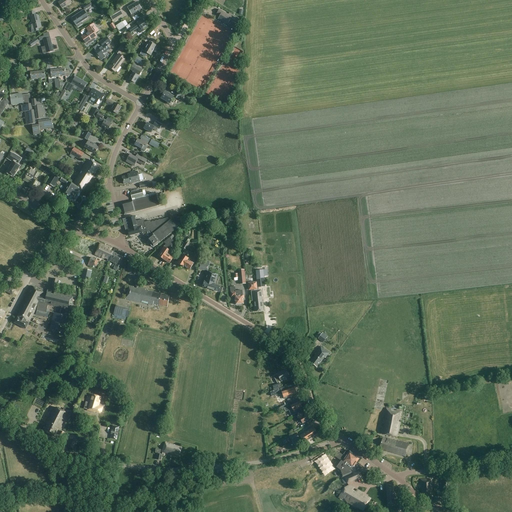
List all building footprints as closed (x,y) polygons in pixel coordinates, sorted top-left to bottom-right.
[(71,2),(69,0),(62,0),(62,1),(58,3),(62,9),(71,2)] [(129,13),(132,18),(137,15),(136,12),(141,9),(137,2),(127,8),(130,12),(129,13)] [(109,14),(112,21),(123,14),(119,8),(109,14)] [(71,18),(76,26),(89,17),(84,10),(71,18)] [(220,15),(218,19),(227,25),(230,21),(233,22),(236,17),(229,13),(228,15),(219,10),(217,13),(220,15)] [(36,15),(35,11),(28,13),(29,17),(30,16),(34,32),(38,31),(38,28),(41,27),(38,15),(36,15)] [(144,31),(143,29),(147,26),(142,19),(137,23),(137,24),(128,29),(131,33),(137,29),(140,33),(144,31)] [(126,20),(118,25),(121,29),(129,24),(126,20)] [(86,29),(89,32),(88,33),(81,37),(86,44),(89,42),(94,39),(94,38),(93,37),(96,35),(95,34),(99,31),(97,28),(95,26),(93,24),(86,29)] [(52,47),(49,32),(43,34),(44,36),(39,37),(39,41),(43,40),(44,47),(41,48),(43,53),(53,51),(53,50),(57,49),(56,46),(52,47)] [(101,61),(105,57),(103,55),(110,50),(109,49),(107,46),(112,42),(108,38),(106,36),(99,43),(102,46),(95,51),(97,54),(96,55),(98,58),(97,58),(98,59),(99,58),(101,61)] [(150,56),(153,52),(152,52),(156,46),(152,44),(154,40),(152,39),(144,52),(142,51),(140,54),(145,57),(147,54),(150,56)] [(109,67),(115,72),(125,59),(120,55),(125,47),(121,45),(115,53),(118,55),(109,67)] [(137,56),(134,62),(142,66),(145,61),(137,56)] [(142,70),(136,67),(133,72),(132,73),(129,80),(135,83),(139,76),(138,76),(139,75),(140,75),(142,70)] [(64,69),(57,69),(58,77),(62,77),(65,76),(69,76),(69,71),(65,71),(64,71),(64,69)] [(77,90),(81,93),(86,84),(75,77),(71,84),(68,83),(65,88),(71,92),(74,85),(78,88),(77,90)] [(89,96),(96,100),(94,102),(99,105),(104,95),(92,89),(89,96)] [(61,102),(66,92),(62,90),(57,100),(61,102)] [(169,105),(171,101),(173,102),(176,98),(179,100),(183,94),(177,90),(174,96),(165,91),(161,99),(166,102),(166,103),(169,105)] [(0,103),(1,104),(0,105),(0,129),(4,123),(3,122),(4,122),(1,120),(1,121),(0,120),(0,116),(9,103),(11,102),(11,105),(23,103),(23,105),(28,104),(28,107),(33,106),(34,111),(35,117),(36,124),(31,125),(32,126),(38,125),(38,121),(45,120),(49,120),(49,118),(46,118),(37,119),(36,113),(35,106),(35,104),(31,105),(30,100),(29,94),(22,95),(22,94),(10,95),(10,97),(5,97),(2,102),(0,101),(0,100),(0,103)] [(85,95),(77,109),(81,111),(89,97),(85,95)] [(117,114),(122,107),(115,103),(107,99),(105,104),(108,105),(108,104),(113,107),(111,110),(114,112),(113,112),(114,113),(114,112),(117,114)] [(25,112),(34,111),(33,106),(28,107),(28,104),(23,105),(21,105),(22,112),(25,112)] [(108,130),(112,124),(102,119),(104,115),(99,112),(96,117),(99,120),(99,121),(103,123),(102,126),(108,130)] [(156,131),(158,128),(159,129),(162,125),(156,121),(153,126),(147,123),(144,129),(151,133),(153,129),(156,131)] [(168,129),(174,132),(178,126),(172,123),(168,129)] [(38,125),(32,126),(33,135),(40,134),(39,130),(38,125)] [(85,131),(84,133),(83,132),(82,134),(83,135),(82,137),(88,140),(91,134),(85,131)] [(148,142),(141,139),(140,141),(138,139),(134,145),(141,149),(141,150),(141,151),(142,152),(143,152),(144,152),(145,151),(147,146),(146,146),(148,142)] [(85,147),(95,153),(99,146),(89,141),(85,147)] [(74,148),(70,154),(80,160),(84,154),(74,148)] [(18,169),(20,166),(17,164),(21,158),(14,154),(13,155),(11,153),(7,158),(13,162),(6,173),(13,177),(15,173),(16,173),(18,170),(18,169)] [(140,163),(141,161),(145,163),(147,160),(137,154),(135,157),(130,154),(126,162),(134,166),(136,161),(140,163)] [(88,160),(73,184),(83,190),(92,177),(91,175),(92,173),(94,173),(99,167),(88,160)] [(36,191),(39,187),(37,186),(38,183),(33,180),(35,178),(36,178),(39,173),(35,171),(33,176),(28,173),(27,173),(23,180),(22,182),(24,182),(25,181),(29,184),(28,186),(32,189),(31,189),(33,190),(34,190),(36,191)] [(130,184),(140,181),(137,171),(130,173),(131,174),(127,175),(127,176),(122,177),(124,184),(129,183),(130,184)] [(53,174),(47,183),(53,187),(59,178),(53,174)] [(83,190),(73,184),(71,182),(64,194),(74,201),(81,189),(83,190)] [(130,193),(132,199),(144,196),(142,190),(130,193)] [(124,215),(148,208),(159,206),(159,205),(156,195),(148,197),(121,204),(124,215)] [(142,233),(143,235),(153,247),(177,228),(182,224),(180,218),(171,220),(170,217),(150,223),(150,221),(144,222),(143,220),(139,221),(139,220),(136,221),(134,216),(127,218),(130,230),(128,230),(129,236),(142,233)] [(171,247),(173,244),(173,240),(169,238),(164,242),(166,244),(164,247),(164,246),(161,251),(158,256),(169,263),(173,258),(171,257),(173,255),(172,254),(173,253),(170,251),(172,248),(171,247)] [(110,261),(114,252),(110,251),(111,249),(100,243),(95,255),(100,257),(110,261)] [(183,267),(184,266),(190,270),(194,263),(190,261),(190,262),(187,260),(188,258),(186,257),(188,255),(189,253),(185,250),(183,254),(182,254),(180,257),(181,258),(177,264),(183,267)] [(114,252),(110,261),(116,264),(114,269),(117,270),(123,257),(114,252)] [(70,259),(80,264),(82,260),(71,255),(70,259)] [(96,267),(99,261),(91,257),(88,265),(93,267),(93,266),(96,267)] [(199,264),(198,269),(208,271),(209,265),(209,262),(205,261),(205,263),(202,263),(202,264),(199,264)] [(81,279),(90,281),(92,271),(83,269),(81,279)] [(234,274),(234,278),(239,277),(240,284),(246,284),(244,270),(238,270),(238,274),(234,274)] [(257,282),(257,288),(265,287),(265,285),(265,284),(263,270),(256,271),(257,282)] [(207,274),(203,287),(219,292),(221,292),(222,288),(220,287),(219,286),(219,285),(215,284),(217,275),(206,271),(205,274),(207,274)] [(249,283),(250,290),(257,289),(256,282),(249,283)] [(5,290),(12,294),(15,288),(8,284),(5,290)] [(167,307),(169,296),(155,293),(155,292),(149,291),(145,291),(146,289),(137,287),(137,288),(133,288),(134,287),(128,285),(125,299),(153,306),(153,304),(167,307)] [(15,323),(26,329),(29,323),(28,323),(34,311),(38,304),(37,310),(40,311),(46,312),(48,305),(51,305),(55,306),(61,308),(60,309),(60,312),(59,314),(53,313),(49,329),(65,333),(69,316),(68,316),(69,314),(69,311),(70,310),(71,310),(73,300),(74,296),(55,292),(54,295),(47,293),(46,296),(43,295),(44,293),(42,292),(35,288),(31,286),(25,298),(26,299),(25,301),(23,301),(18,311),(20,312),(15,323)] [(235,291),(235,287),(230,287),(231,297),(234,297),(235,305),(243,304),(242,290),(235,291)] [(263,311),(261,290),(251,291),(252,301),(254,301),(255,311),(263,311)] [(114,314),(128,317),(130,309),(116,305),(115,309),(114,309),(113,313),(114,314)] [(323,333),(318,339),(323,342),(327,336),(323,333)] [(325,358),(329,353),(320,346),(315,354),(316,355),(310,362),(317,367),(325,357),(325,358)] [(280,381),(281,381),(282,382),(284,381),(284,379),(289,377),(285,370),(273,376),(276,381),(280,379),(280,381)] [(280,393),(281,392),(284,399),(292,397),(291,395),(296,393),(294,387),(286,390),(285,387),(281,389),(280,388),(270,392),(272,396),(280,394),(280,393)] [(87,409),(87,410),(95,412),(96,410),(101,412),(103,407),(98,406),(101,397),(92,394),(91,401),(90,403),(89,403),(86,402),(84,408),(87,409)] [(284,409),(285,412),(288,410),(291,416),(299,412),(298,409),(301,407),(299,401),(288,407),(287,404),(277,409),(278,412),(284,409)] [(58,428),(60,429),(63,423),(61,421),(62,419),(65,420),(69,411),(64,408),(62,411),(56,407),(54,411),(52,410),(51,414),(52,415),(51,418),(49,418),(45,424),(47,425),(44,431),(54,436),(58,428)] [(400,419),(402,412),(401,411),(402,411),(386,408),(386,409),(384,416),(386,416),(385,419),(383,419),(382,424),(384,424),(383,427),(382,427),(380,434),(398,437),(400,422),(399,422),(399,419),(400,419)] [(309,420),(305,414),(299,418),(299,417),(295,419),(297,422),(301,420),(302,423),(309,420)] [(119,427),(113,426),(110,439),(116,441),(119,427)] [(299,436),(304,443),(318,434),(313,427),(299,436)] [(387,440),(384,439),(384,438),(383,438),(379,447),(382,448),(381,449),(385,451),(390,452),(406,456),(408,444),(387,439),(387,440)] [(67,447),(73,449),(77,442),(71,440),(67,447)] [(179,455),(182,448),(165,442),(162,451),(167,453),(168,452),(170,453),(170,454),(176,456),(177,455),(179,455)] [(359,458),(351,453),(347,450),(343,456),(338,452),(335,456),(341,460),(336,466),(342,471),(340,473),(342,477),(351,472),(349,471),(352,467),(353,467),(355,464),(355,463),(359,458)] [(344,485),(362,477),(360,471),(342,479),(344,485)] [(432,494),(431,479),(421,480),(421,485),(423,484),(423,488),(421,488),(422,494),(432,494)] [(393,495),(393,484),(386,484),(387,506),(396,506),(396,495),(393,495)] [(355,492),(353,491),(354,488),(349,485),(344,488),(338,498),(355,507),(355,506),(362,510),(363,510),(370,499),(363,495),(363,494),(357,490),(355,492)]
